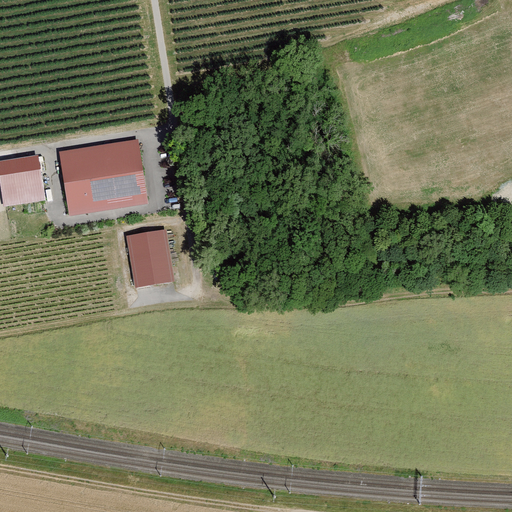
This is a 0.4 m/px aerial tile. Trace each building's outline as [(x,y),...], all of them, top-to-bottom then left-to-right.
[(479,39),(494,33),(488,18),(473,25),(479,39)] [(446,37),(428,43),(434,57),(451,50),(446,37)] [(511,47),(511,45),(497,50),(503,65),(511,61),(511,47)] [(401,59),(407,73),(425,65),(418,51),(401,59)] [(379,81),(395,75),(390,60),(374,66),(379,81)] [(437,89),(452,83),(447,68),(432,74),(437,89)] [(357,72),(342,76),(347,92),(361,88),(357,72)] [(398,96),(383,101),(389,116),(403,111),(398,96)] [(351,101),(355,116),(370,112),(366,97),(351,101)] [(496,102),(481,106),(485,120),(500,116),(496,102)] [(455,110),(458,128),(477,125),(474,107),(455,110)] [(415,137),(431,134),(428,120),(412,124),(415,137)] [(408,143),(407,126),(391,127),(393,145),(408,143)] [(375,127),(360,129),(361,143),(376,141),(375,127)] [(60,153),(70,218),(149,205),(138,141),(60,153)] [(484,152),(468,154),(470,171),(485,169),(484,152)] [(489,156),(491,168),(506,166),(504,154),(489,156)] [(0,183),(4,208),(45,201),(38,156),(0,162),(0,183)] [(396,161),(398,177),(412,176),(410,159),(396,161)] [(433,166),(417,168),(419,185),(435,184),(433,166)] [(374,191),(390,187),(386,172),(370,176),(374,191)] [(167,231),(167,230),(127,237),(136,290),(175,283),(175,281),(181,280),(172,230),(167,231)]
